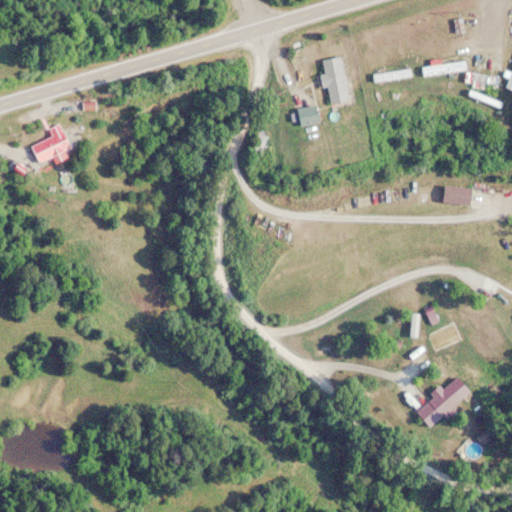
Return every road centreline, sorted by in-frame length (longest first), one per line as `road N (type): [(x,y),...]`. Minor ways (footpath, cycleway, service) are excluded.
road 1 (residential): [(466,511),(436,475),(349,431),(218,311),(174,201),(185,81),(207,26)]
road 2 (secondary): [(295,0),(0,87)]
